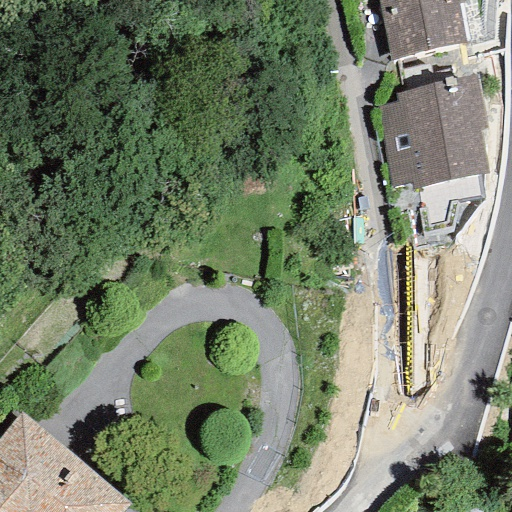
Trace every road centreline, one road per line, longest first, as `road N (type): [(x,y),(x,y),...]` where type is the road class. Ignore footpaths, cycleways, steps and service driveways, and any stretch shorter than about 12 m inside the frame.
road 1 (track): [(332,0),(394,290),(395,471)]
road 2 (residential): [(345,511),(444,427),(511,279)]
